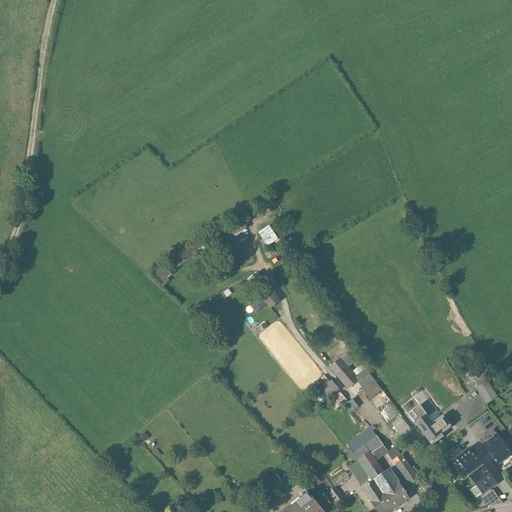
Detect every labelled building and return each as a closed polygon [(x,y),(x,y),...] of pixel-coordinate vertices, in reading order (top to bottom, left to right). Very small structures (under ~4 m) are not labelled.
[(262,231),(270,246),(280,240),(272,225),(262,231)] [(364,382),(347,355),(332,364),(349,391),(364,382)] [(373,375),(361,384),(373,399),(385,390),(373,375)] [(478,388),(490,404),(501,397),(490,381),(478,388)] [(408,400),(404,403),(434,443),(444,436),(421,404),(414,409),(408,400)] [(392,403),(381,412),(391,423),(401,413),(392,403)] [(406,439),(415,433),(404,416),(394,422),(406,439)] [(485,446),(501,469),(511,461),(511,459),(497,438),(485,446)] [(466,477),(481,466),(469,450),(454,461),(466,477)] [(368,453),(355,462),(368,482),(374,478),(382,473),(368,453)] [(396,459),(411,484),(419,480),(404,454),(396,459)] [(466,477),(480,496),(495,485),(481,466),(466,477)] [(382,473),(374,478),(394,507),(407,498),(387,469),(382,473)] [(374,511),(387,511),(394,507),(374,478),(368,482),(359,489),(374,511)] [(326,511),(310,493),(290,509),(292,511),(326,511)]
